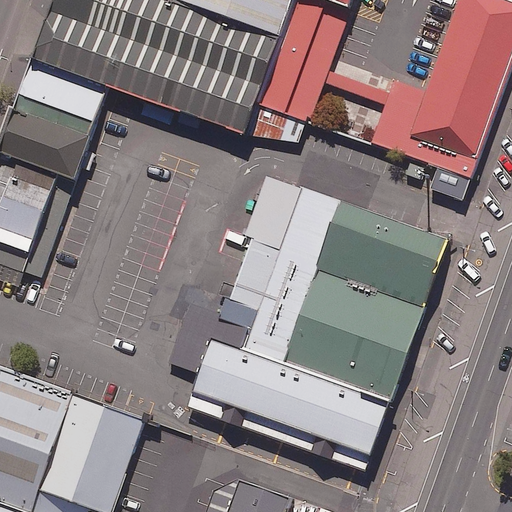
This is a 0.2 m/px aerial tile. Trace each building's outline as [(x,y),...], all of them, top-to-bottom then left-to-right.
[(182,6),(164,0),(58,0),(36,61),(252,138),(286,43),(182,6)] [(184,0),(182,6),(286,43),(301,0),(184,0)] [(327,0),(301,0),(286,43),(252,138),(303,144),(355,10),(327,0)] [(327,0),(355,10),(358,0),(327,0)] [(511,88),(511,3),(502,0),(464,0),(431,94),(399,82),(376,146),(443,170),(435,191),(467,202),(474,181),(478,182),(511,88)] [(107,101),(31,74),(4,148),(80,176),(107,101)] [(0,272),(39,287),(80,176),(1,147),(0,150),(0,272)] [(288,369),(347,202),(270,177),(248,238),(256,240),(235,301),(230,299),(215,341),(288,369)] [(455,243),(347,202),(288,369),(396,407),(455,243)] [(288,369),(215,341),(189,408),(370,475),(396,407),(288,369)] [(78,391),(0,362),(0,498),(35,511),(41,492),(78,391)] [(113,511),(149,416),(78,391),(41,492),(95,511),(113,511)] [(288,511),(293,500),(240,481),(228,511),(288,511)] [(37,511),(35,511),(0,498),(0,511),(37,511)]
